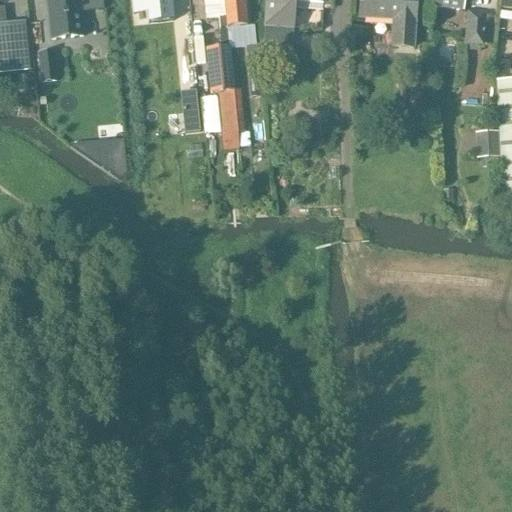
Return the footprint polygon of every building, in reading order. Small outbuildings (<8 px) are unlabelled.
[(46,0),(51,40),(83,37),(80,14),(102,12),(100,0),(46,0)] [(131,0),(133,15),(134,15),(133,8),(146,7),(148,24),(173,21),(171,1),(166,1),(165,0),(131,0)] [(219,0),(203,0),(203,3),(205,20),(219,19),(220,30),(226,29),(225,18),(224,2),(220,2),(219,0)] [(219,0),(220,2),(224,2),(226,29),(245,28),(243,0),(236,0),(235,0),(219,0)] [(323,5),(323,0),(265,0),(262,49),(275,50),(291,51),(294,4),(323,5)] [(412,48),(415,0),(358,0),(358,18),(392,21),(390,47),(412,48)] [(435,0),(435,8),(461,12),(462,0),(435,0)] [(482,46),(485,15),(467,13),(463,44),(482,46)] [(8,24),(0,24),(0,73),(13,74),(8,24)] [(209,94),(215,93),(231,92),(231,91),(226,29),(220,30),(218,32),(220,49),(205,50),(209,94)] [(255,47),(245,48),(247,75),(257,74),(255,47)] [(292,51),(291,51),(275,50),(274,64),(291,65),(292,51)] [(42,83),(56,82),(53,52),(39,54),(42,83)] [(257,74),(247,75),(249,98),(261,97),(259,74),(257,74)] [(511,80),(495,82),(502,209),(511,208),(511,80)] [(243,134),(238,90),(231,91),(231,92),(215,93),(221,136),(243,134)] [(195,98),(181,99),(185,135),(199,133),(195,98)] [(122,143),(70,148),(119,182),(125,177),(122,143)] [(452,190),(443,190),(443,203),(453,202),(452,190)]
